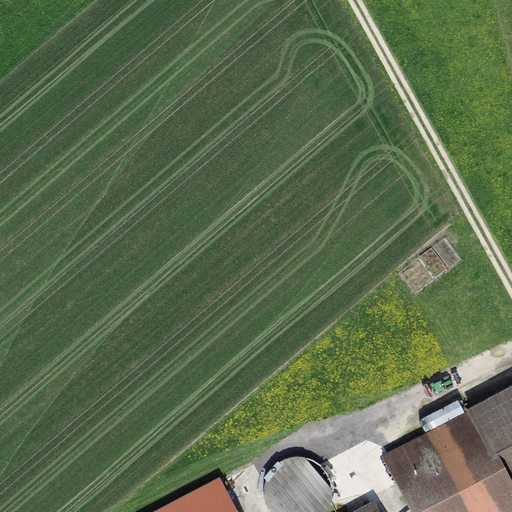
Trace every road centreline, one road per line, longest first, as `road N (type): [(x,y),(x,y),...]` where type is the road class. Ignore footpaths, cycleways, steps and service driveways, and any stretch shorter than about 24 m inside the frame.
road 1 (track): [(511,283),(354,0)]
road 2 (track): [(511,354),(370,443),(396,511)]
